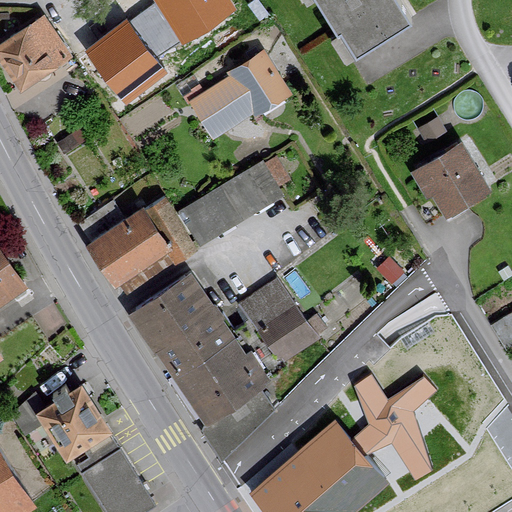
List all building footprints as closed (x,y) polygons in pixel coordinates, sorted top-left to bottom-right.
[(158,0),(178,32),(232,0),(158,0)] [(316,0),(353,59),(413,23),(398,0),(316,0)] [(44,16),(0,44),(0,65),(19,94),(73,59),(44,16)] [(130,20),(84,53),(121,105),(167,72),(130,20)] [(226,78),(187,102),(210,140),(250,115),(254,121),(292,98),(260,48),(222,72),(226,78)] [(490,186),(460,137),(409,169),(426,196),(431,193),(444,214),(490,186)] [(179,201),(199,236),(298,179),(278,144),(179,201)] [(142,202),(85,239),(114,283),(171,246),(142,202)] [(0,299),(24,283),(0,246),(0,299)] [(239,294),(280,357),(320,331),(279,268),(239,294)] [(172,370),(232,328),(190,270),(130,312),(172,370)] [(267,379),(232,328),(172,370),(206,422),(199,427),(222,459),(270,407),(258,385),(267,379)] [(423,377),(388,400),(372,373),(354,386),(369,425),(352,440),(365,456),(392,444),(415,480),(433,470),(414,411),(437,391),(423,377)] [(110,429),(80,379),(34,407),(64,457),(72,464),(102,511),(137,511),(141,509),(139,505),(136,501),(145,496),(111,441),(110,429)] [(336,421),(253,489),(270,511),(356,511),(389,484),(365,456),(352,440),(336,421)] [(0,431),(0,511),(14,511),(36,501),(0,431)] [(145,496),(136,501),(139,505),(141,509),(146,507),(150,504),(147,499),(145,496)]
